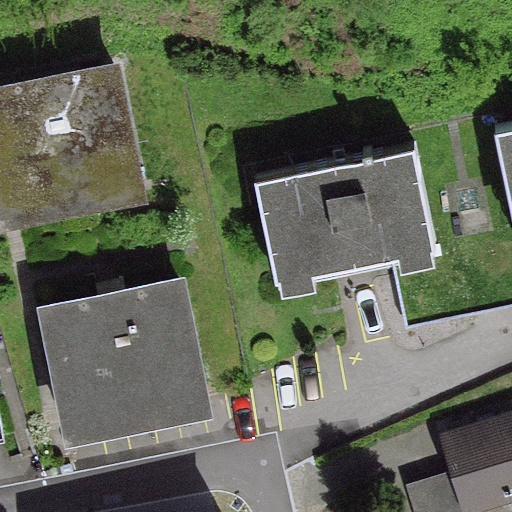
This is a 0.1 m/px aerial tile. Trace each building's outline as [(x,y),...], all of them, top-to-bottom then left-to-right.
[(0,87),(0,209),(0,211),(134,184),(109,65),(0,87)] [(511,119),(491,124),(511,224),(511,223),(511,119)] [(447,134),(410,142),(409,142),(431,242),(387,251),(402,324),(511,300),(511,223),(511,224),(491,124),(447,134)] [(250,175),(274,289),(331,277),(328,263),(387,251),(431,242),(409,142),(368,150),(367,146),(358,148),(359,152),(250,175)] [(199,398),(174,280),(42,307),(66,425),(199,398)] [(511,413),(440,436),(460,506),(511,490),(511,413)] [(461,511),(460,506),(449,470),(405,483),(413,511),(461,511)]
